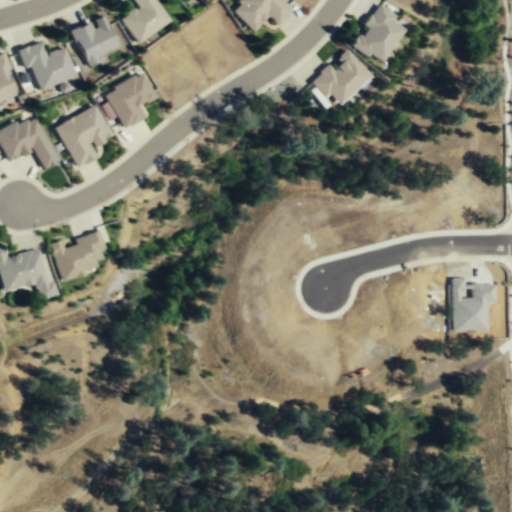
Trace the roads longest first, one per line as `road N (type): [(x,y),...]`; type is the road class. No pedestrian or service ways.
road 1 (residential): [(20,207),(68,207),(123,177),(288,55),(339,0)]
road 2 (residential): [(511,243),(382,255),(323,288)]
